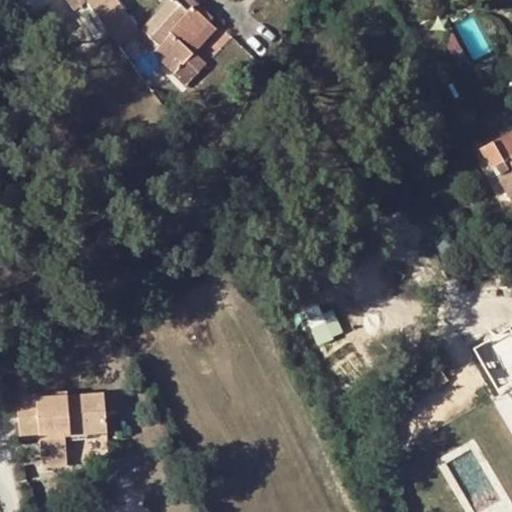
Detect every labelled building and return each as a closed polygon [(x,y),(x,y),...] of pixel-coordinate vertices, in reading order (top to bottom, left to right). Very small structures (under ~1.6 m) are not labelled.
[(127,15),(115,0),(85,0),(106,29),(127,15)] [(187,10),(176,0),(169,0),(135,37),(175,73),(193,53),(185,46),(208,22),(191,6),(187,10)] [(208,22),(212,18),(192,0),(176,0),(187,10),(191,6),(208,22)] [(127,15),(106,29),(116,44),(138,28),(127,15)] [(194,52),(215,29),(208,22),(185,46),(193,53),(175,73),(186,84),(206,62),(194,52)] [(183,94),(175,83),(164,92),(173,102),(183,94)] [(511,130),(481,147),(511,201),(511,130)] [(66,461),(64,435),(106,432),(103,393),(67,396),(66,391),(16,395),(20,439),(39,437),(41,468),(66,466),(66,461)] [(64,435),(66,461),(108,458),(106,432),(64,435)]
